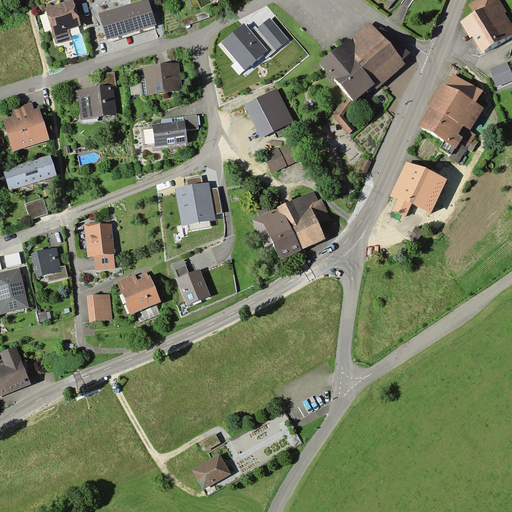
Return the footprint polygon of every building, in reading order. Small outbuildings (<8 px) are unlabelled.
[(463,24),(481,53),(511,35),(490,0),(478,0),(466,7),(473,18),(463,24)] [(156,28),(148,2),(100,17),(108,43),(156,28)] [(75,3),(50,10),(57,36),(82,29),(75,3)] [(204,12),(179,20),(182,27),(207,19),(204,12)] [(257,27),(250,33),(266,51),(270,56),(288,41),(270,19),(258,29),(257,27)] [(243,24),(222,43),(244,69),(266,51),(250,33),(243,24)] [(396,65),(367,27),(340,48),(369,86),(396,65)] [(369,86),(340,48),(318,64),(347,102),(369,86)] [(174,65),(141,69),(143,92),(176,89),(174,65)] [(93,75),(95,88),(108,87),(111,86),(109,74),(93,75)] [(441,88),(467,102),(473,91),(447,77),(441,88)] [(436,86),(414,127),(451,146),(455,138),(449,135),(455,124),(465,129),(477,107),(467,102),(441,88),(436,86)] [(75,100),(77,119),(111,115),(108,87),(95,88),(69,91),(71,101),(75,100)] [(292,120),(277,90),(247,105),(263,135),(292,120)] [(342,101),(332,116),(346,134),(350,130),(340,116),(347,105),(342,101)] [(20,119),(7,122),(15,153),(50,143),(42,113),(36,114),(34,105),(17,110),(20,119)] [(180,123),(181,131),(195,130),(193,116),(180,118),(180,123)] [(148,127),(150,147),(183,143),(181,131),(180,123),(148,127)] [(292,142),(260,158),(267,172),(299,156),(292,142)] [(52,158),(7,173),(12,190),(58,175),(52,158)] [(365,158),(360,171),(366,173),(369,167),(372,161),(365,158)] [(404,165),(389,196),(422,212),(437,181),(404,165)] [(214,217),(209,183),(177,188),(183,222),(214,217)] [(277,207),(294,247),(319,237),(313,223),(326,218),(318,200),(316,201),(312,192),(277,207)] [(45,202),(29,207),(33,221),(49,216),(45,202)] [(294,247),(277,207),(249,219),(260,246),(266,243),(272,257),(294,247)] [(82,229),(84,257),(90,257),(108,256),(106,227),(82,229)] [(59,251),(42,256),(47,278),(51,277),(53,284),(72,279),(69,267),(63,269),(59,251)] [(108,256),(90,257),(91,269),(109,268),(108,256)] [(28,306),(19,270),(0,274),(0,298),(3,312),(28,306)] [(206,294),(198,272),(177,280),(186,302),(206,294)] [(127,315),(157,303),(148,280),(132,286),(129,277),(114,283),(127,315)] [(84,297),(85,320),(108,319),(107,295),(84,297)] [(0,398),(34,384),(20,352),(3,359),(0,350),(0,398)] [(215,433),(201,441),(206,451),(221,443),(215,433)] [(223,467),(218,459),(213,462),(193,473),(202,489),(204,488),(228,475),(223,467)]
